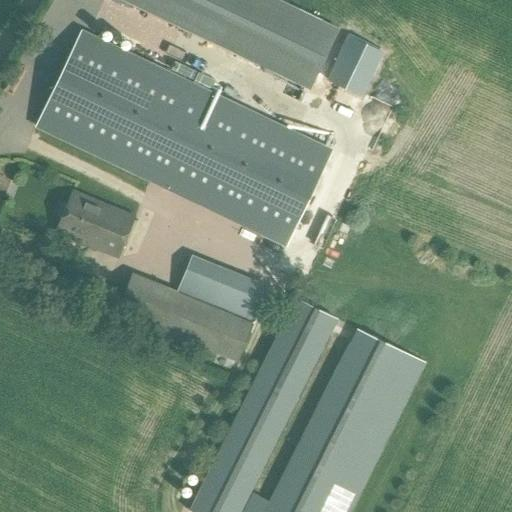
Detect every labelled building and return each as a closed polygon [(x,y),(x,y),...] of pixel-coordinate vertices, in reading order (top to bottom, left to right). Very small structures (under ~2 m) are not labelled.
[(337,30),(275,0),(123,0),(308,90),(337,30)] [(268,236),(286,245),(331,151),(81,32),(36,125),(268,236)] [(63,221),(58,233),(119,258),(135,218),(74,193),(69,205),(65,204),(61,205),(57,215),(58,219),(63,221)] [(133,273),(118,309),(237,359),(252,324),(217,309),(232,272),(193,256),(178,292),(133,273)] [(192,506),(190,511),(191,511),(352,511),(426,365),(356,330),(270,503),(252,494),(339,321),(296,299),(199,492),(191,488),(184,502),(192,506)]
